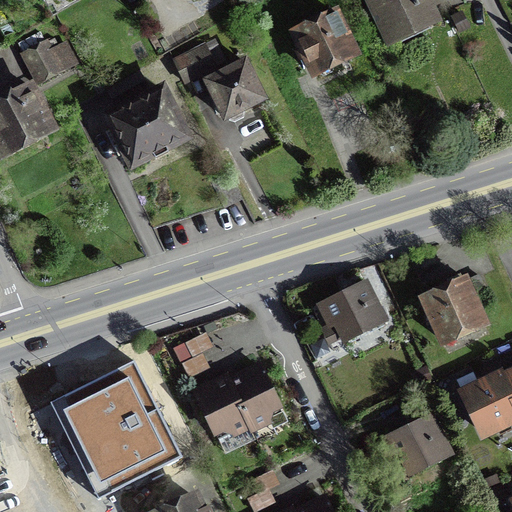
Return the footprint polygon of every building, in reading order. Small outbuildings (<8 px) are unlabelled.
[(423,0),(369,0),(368,1),(391,48),(437,26),(423,0)] [(329,16),(284,38),(307,85),(352,63),(329,16)] [(47,44),(24,55),(37,81),(60,71),(47,44)] [(238,60),(192,82),(216,130),(261,107),(238,60)] [(139,71),(106,89),(112,100),(145,82),(139,71)] [(18,85),(0,94),(0,153),(42,133),(18,85)] [(151,104),(106,126),(130,174),(175,151),(151,104)] [(227,170),(208,179),(222,208),(241,199),(227,170)] [(486,325),(464,278),(416,300),(438,347),(486,325)] [(385,326),(366,284),(318,306),(337,348),(385,326)] [(207,333),(176,347),(183,362),(203,353),(214,348),(207,333)] [(203,353),(183,362),(190,378),(210,369),(203,353)] [(169,463),(134,394),(121,367),(50,403),(98,499),(169,463)] [(279,410),(260,367),(228,381),(250,431),(251,435),(269,427),(270,413),(279,410)] [(511,370),(499,376),(511,404),(511,370)] [(479,441),(511,426),(511,404),(499,376),(498,373),(457,391),(479,441)] [(228,381),(227,379),(191,394),(210,439),(230,431),(233,438),(250,431),(228,381)] [(451,457),(432,417),(382,440),(401,480),(451,457)] [(253,480),(259,494),(269,489),(280,484),(274,470),(253,480)] [(259,494),(248,499),(254,511),(257,511),(276,503),(269,489),(259,494)] [(201,511),(193,493),(151,511),(201,511)] [(330,511),(325,501),(299,511),(330,511)]
